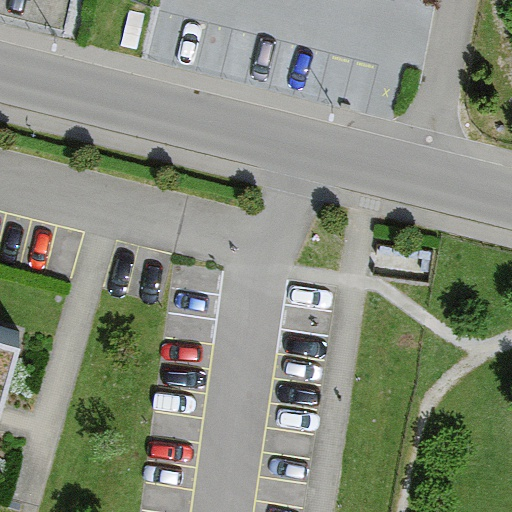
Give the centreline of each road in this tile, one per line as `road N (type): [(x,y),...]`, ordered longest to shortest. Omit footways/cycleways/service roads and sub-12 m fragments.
road 1 (residential): [(420,178),(0,73)]
road 2 (residential): [(453,0),(420,178)]
